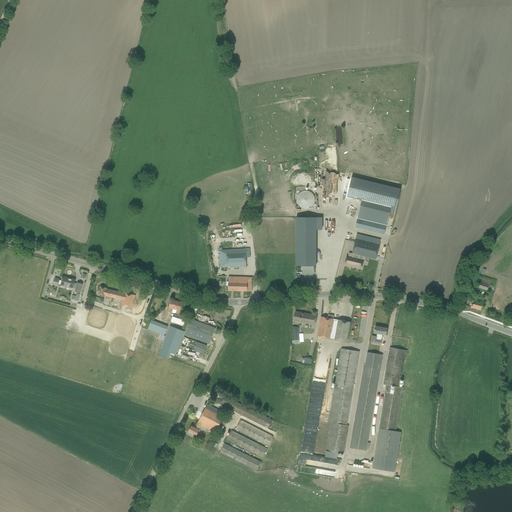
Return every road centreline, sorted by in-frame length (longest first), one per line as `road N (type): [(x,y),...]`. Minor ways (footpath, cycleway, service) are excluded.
road 1 (secondary): [(239,302),(0,240)]
road 2 (unclassified): [(134,511),(239,302)]
road 3 (secondary): [(459,313),(358,294),(239,302)]
